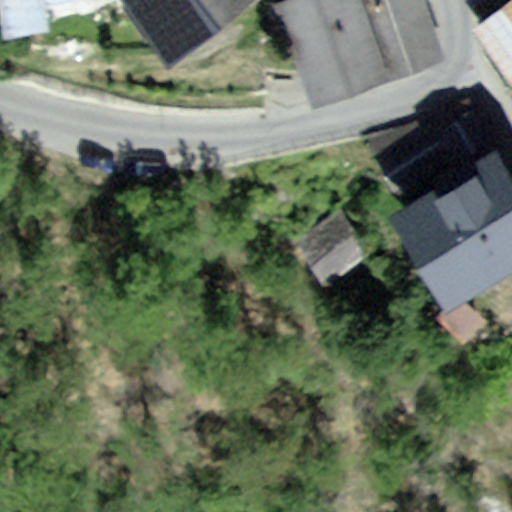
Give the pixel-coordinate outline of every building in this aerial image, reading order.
[(123,0),(83,0),(93,38),(131,29),(123,0)] [(222,0),(274,57),(337,0),(222,0)] [(457,0),(383,0),(372,5),(419,108),(492,74),(457,0)] [(511,0),(466,0),(498,72),(511,65),(511,0)] [(511,196),(511,126),(511,127),(474,161),(509,199),(511,196)]
